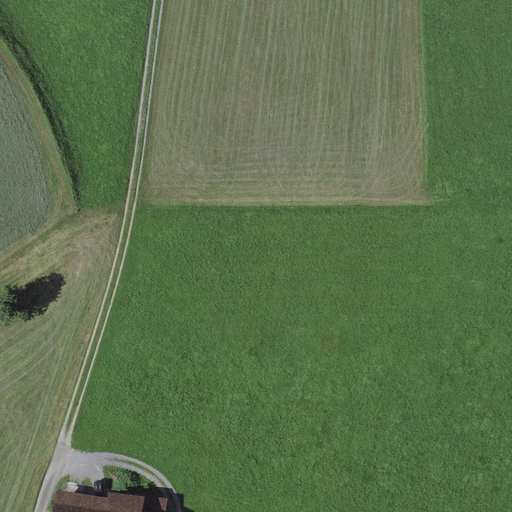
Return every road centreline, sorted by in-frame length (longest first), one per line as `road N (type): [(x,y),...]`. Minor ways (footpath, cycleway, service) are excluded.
road 1 (track): [(42,511),(120,258),(160,0)]
road 2 (track): [(59,457),(143,468),(179,511)]
